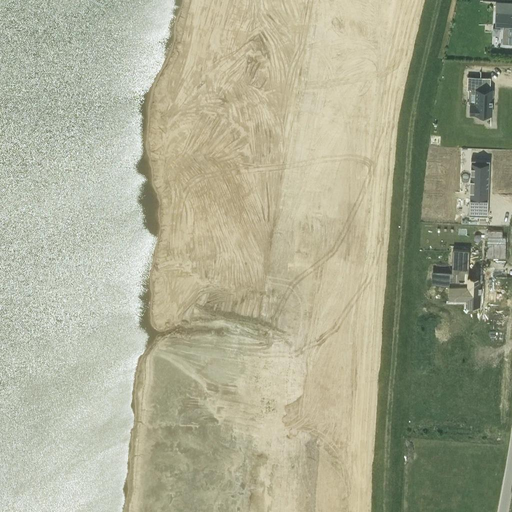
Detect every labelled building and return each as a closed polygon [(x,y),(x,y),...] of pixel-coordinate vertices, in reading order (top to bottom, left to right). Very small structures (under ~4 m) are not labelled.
[(511,12),(510,13),(504,12),(503,17),(503,18),(503,26),(509,27),(511,26),(511,12)] [(468,77),(467,90),(476,91),(476,104),(471,104),(471,114),(491,115),(492,90),(480,90),(481,78),(468,77)] [(488,160),(469,159),(468,193),(487,194),(488,160)] [(467,215),(486,215),(486,213),(483,212),(484,202),(486,203),(486,200),(467,200),(467,215)] [(506,256),(507,236),(503,236),(503,230),(488,229),(487,256),(506,256)] [(480,300),(481,279),(469,278),(469,268),(456,268),(455,283),(453,283),(453,296),(467,297),(467,300),(480,300)]
